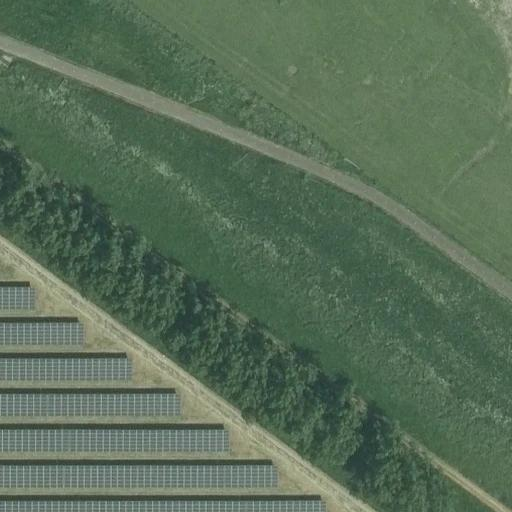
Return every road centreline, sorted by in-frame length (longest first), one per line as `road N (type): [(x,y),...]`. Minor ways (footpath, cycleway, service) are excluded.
road 1 (track): [(0,52),(511,420)]
road 2 (track): [(506,511),(0,143)]
